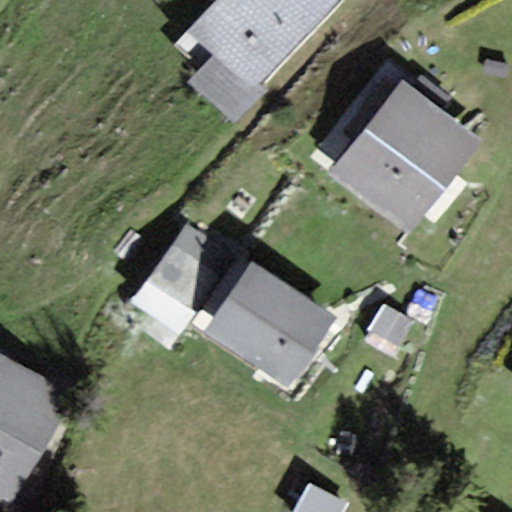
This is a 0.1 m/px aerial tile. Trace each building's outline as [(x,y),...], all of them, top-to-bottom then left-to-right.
[(267,87),(340,0),(216,0),(194,26),(267,87)] [(405,242),(478,143),(395,82),(322,182),(405,242)] [(180,333),(231,256),(187,227),(136,304),(180,333)] [(303,395),(348,326),(247,262),(202,331),(303,395)] [(0,498),(14,506),(72,393),(0,356),(0,498)]
